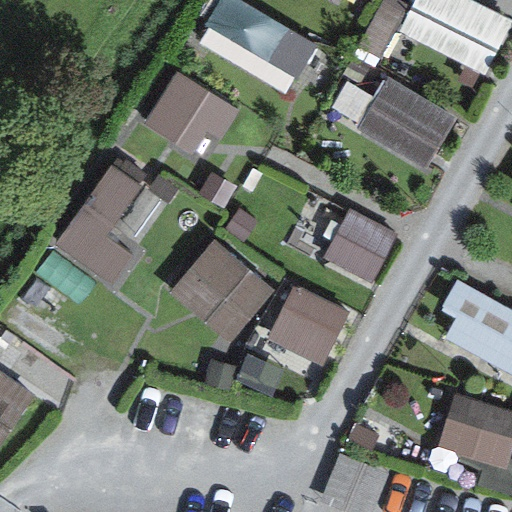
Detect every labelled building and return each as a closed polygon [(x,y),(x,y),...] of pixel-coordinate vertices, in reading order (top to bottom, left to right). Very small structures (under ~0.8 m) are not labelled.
[(330,46),(244,0),(232,0),(207,48),(301,99),(330,46)] [(331,0),(348,9),(353,0),(331,0)] [(511,38),(511,23),(468,0),(421,0),(402,37),(487,84),(511,38)] [(248,112),(183,69),(148,120),(213,163),(248,112)] [(453,116),(389,82),(363,129),(427,163),(453,116)] [(143,182),(110,159),(52,245),(114,287),(132,260),(103,241),(143,182)] [(393,234),(342,204),(315,250),(367,280),(393,234)] [(280,289),(219,239),(176,290),(237,340),(280,289)] [(511,307),(461,282),(448,307),(462,314),(450,339),(511,370),(511,307)] [(348,311),(305,289),(281,336),(324,358),(348,311)] [(0,452),(37,401),(0,373),(0,452)] [(511,412),(456,398),(444,445),(511,461),(511,412)]
